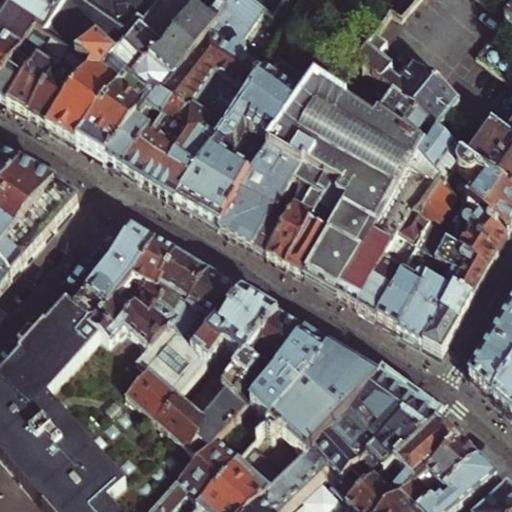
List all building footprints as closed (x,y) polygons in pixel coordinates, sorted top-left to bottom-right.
[(19,0),(0,0),(0,23),(4,26),(20,0),(19,0)] [(51,0),(19,0),(20,0),(4,26),(0,31),(0,92),(33,43),(37,36),(46,43),(60,21),(64,15),(48,5),(51,0)] [(92,76),(49,135),(70,148),(78,153),(117,103),(145,69),(164,58),(196,15),(206,0),(226,15),(235,0),(191,0),(156,44),(139,32),(137,30),(134,36),(123,51),(116,63),(96,48),(80,68),(92,76)] [(110,42),(119,28),(74,0),(64,15),(60,21),(96,48),(116,63),(123,51),(110,42)] [(73,0),(74,0),(119,28),(134,36),(137,30),(139,32),(163,0),(73,0)] [(175,110),(126,180),(141,189),(157,198),(179,211),(266,82),(275,68),(263,60),(256,73),(248,68),(249,64),(249,61),(247,58),(245,56),(242,55),(238,55),(235,57),(264,17),(237,0),(235,0),(226,15),(228,17),(218,31),(164,103),(175,110)] [(163,0),(139,32),(156,44),(191,0),(163,0)] [(206,0),(196,15),(218,31),(228,17),(226,15),(206,0)] [(511,12),(499,31),(511,41),(511,12)] [(117,103),(78,153),(95,162),(108,170),(153,110),(157,112),(164,103),(218,31),(196,15),(164,58),(145,69),(117,103)] [(80,68),(96,48),(60,21),(46,43),(54,48),(80,68)] [(387,50),(378,42),(366,60),(362,57),(353,69),(357,72),(369,81),(407,112),(418,121),(434,136),(457,107),(416,73),(401,92),(395,86),(390,82),(394,76),(379,62),(387,50)] [(33,43),(0,92),(0,108),(2,110),(8,113),(49,55),(33,43)] [(49,55),(8,113),(42,132),(49,135),(92,76),(80,68),(54,48),(49,55)] [(389,137),(407,112),(369,81),(349,110),(389,137)] [(266,82),(179,211),(202,225),(223,237),(273,158),(317,89),(308,83),(296,101),(266,82)] [(351,206),(306,285),(315,290),(334,302),(341,306),(421,168),(428,156),(407,137),(418,121),(407,112),(389,137),(349,110),(317,89),(273,158),(303,176),(306,172),(336,190),(346,196),(343,201),(351,206)] [(153,110),(108,170),(118,176),(126,180),(175,110),(164,103),(157,112),(153,110)] [(418,121),(407,137),(428,156),(421,168),(440,187),(446,180),(440,176),(448,163),(468,177),(455,199),(510,245),(511,242),(511,200),(466,167),(467,166),(434,136),(418,121)] [(466,167),(511,200),(511,132),(504,143),(492,134),(467,166),(466,167)] [(273,158),(223,237),(237,245),(255,255),(295,189),(303,176),(273,158)] [(0,290),(7,283),(0,276),(0,204),(20,175),(12,171),(0,164),(0,290)] [(421,168),(341,306),(353,312),(358,315),(398,250),(403,241),(417,220),(420,222),(442,189),(440,187),(421,168)] [(306,203),(269,264),(282,271),(289,275),(336,190),(306,172),(303,176),(295,189),(304,195),(306,203)] [(0,276),(7,283),(41,243),(74,205),(60,197),(31,181),(20,175),(0,204),(0,276)] [(295,189),(255,255),(263,260),(269,264),(306,203),(304,195),(295,189)] [(464,233),(500,263),(505,255),(510,245),(455,199),(442,189),(420,222),(433,231),(439,235),(450,222),(464,233)] [(336,190),(289,275),(300,282),(306,285),(351,206),(343,201),(346,196),(336,190)] [(398,250),(358,315),(370,323),(377,327),(433,231),(420,222),(417,220),(403,241),(416,249),(412,252),(409,256),(398,250)] [(433,231),(377,327),(389,333),(398,339),(451,243),(439,235),(433,231)] [(456,296),(474,308),(481,296),(495,271),(500,263),(464,233),(457,247),(451,243),(398,339),(415,348),(424,354),(456,296)] [(100,325),(155,254),(146,248),(132,239),(106,277),(98,286),(72,315),(92,335),(100,325)] [(153,299),(175,265),(166,260),(155,254),(100,325),(120,341),(136,321),(146,327),(162,306),(153,299)] [(176,334),(208,285),(189,274),(175,265),(153,299),(162,306),(146,327),(136,321),(120,341),(100,325),(92,335),(90,337),(111,355),(113,360),(132,378),(140,370),(176,334)] [(222,341),(243,306),(234,300),(212,287),(208,285),(176,334),(140,370),(153,383),(140,397),(132,408),(158,432),(179,408),(193,391),(209,372),(198,362),(217,337),(222,341)] [(434,360),(442,365),(459,336),(474,308),(456,296),(424,354),(434,360)] [(250,367),(278,327),(260,316),(243,306),(222,341),(217,337),(198,362),(209,372),(224,355),(230,360),(215,391),(230,405),(206,431),(179,408),(158,432),(188,460),(199,448),(210,457),(245,419),(233,408),(260,377),(250,367)] [(159,511),(160,511),(198,470),(188,460),(158,432),(132,408),(140,397),(153,383),(140,370),(132,378),(113,360),(111,355),(90,337),(92,335),(72,315),(67,311),(55,324),(22,361),(0,385),(0,463),(24,491),(42,511),(159,511)] [(511,318),(502,334),(471,386),(483,397),(494,407),(511,386),(511,318)] [(233,408),(245,419),(277,382),(305,343),(294,336),(278,327),(250,367),(260,377),(233,408)] [(198,470),(160,511),(161,511),(176,511),(189,498),(200,509),(239,465),(255,447),(299,397),(330,358),(319,351),(305,343),(277,382),(245,419),(210,457),(198,470)] [(290,481),(379,388),(357,374),(330,358),(299,397),(255,447),(290,481)] [(511,386),(494,407),(501,413),(511,422),(511,386)] [(355,511),(438,431),(424,421),(392,397),(379,388),(290,481),(274,499),(260,511),(355,511)] [(397,511),(403,507),(462,454),(450,443),(438,431),(355,511),(397,511)] [(462,454),(403,507),(406,511),(432,511),(478,469),(470,462),(462,454)] [(260,511),(274,499),(239,465),(200,509),(197,511),(260,511)] [(432,511),(467,511),(497,486),(488,478),(478,469),(432,511)] [(511,511),(511,502),(507,497),(490,511),(511,511)]
